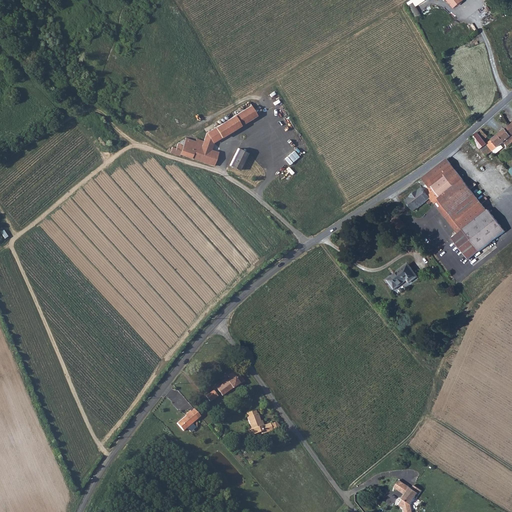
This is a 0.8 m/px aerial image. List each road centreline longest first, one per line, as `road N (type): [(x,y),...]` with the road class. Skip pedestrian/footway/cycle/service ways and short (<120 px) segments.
road 1 (track): [(403,1),(152,150)]
road 2 (tertiary): [(307,245),(433,162),(511,96)]
road 3 (tertiary): [(80,511),(103,467),(217,320)]
road 4 (unclassified): [(217,320),(355,511)]
road 5 (residential): [(307,245),(234,181),(161,153)]
